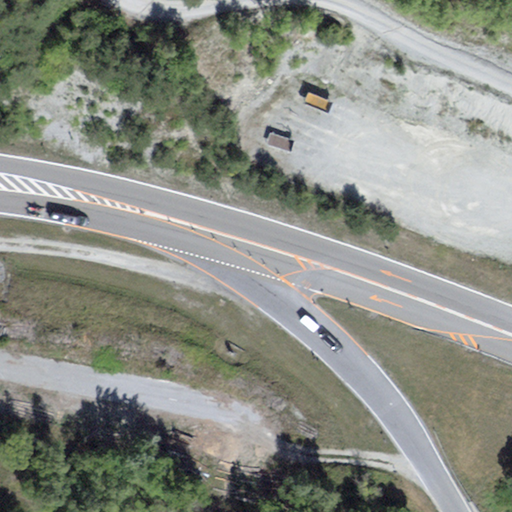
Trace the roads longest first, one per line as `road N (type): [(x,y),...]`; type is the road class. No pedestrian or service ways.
road 1 (unclassified): [(208,229),(373,387),(455,511)]
road 2 (primary): [(511,333),(208,229)]
road 3 (unknown): [(0,241),(86,248),(170,269),(186,267),(215,235)]
road 4 (primary): [(208,229),(0,181)]
road 5 (track): [(330,0),(511,84)]
road 6 (track): [(128,0),(178,10),(252,0)]
road 7 (track): [(511,246),(497,251),(396,212)]
